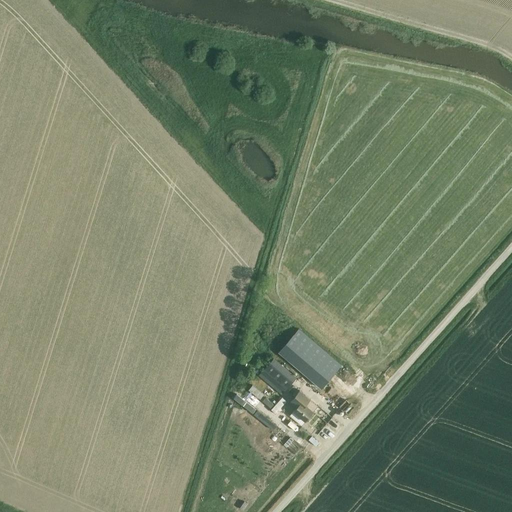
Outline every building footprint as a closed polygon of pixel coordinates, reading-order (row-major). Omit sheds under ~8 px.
[(341,365),(333,358),(298,329),(278,352),(322,388),(341,365)] [(274,357),(263,370),(286,389),(297,377),(274,357)] [(294,410),(290,415),(301,425),(305,420),(306,420),(314,411),(306,404),(310,399),(303,392),(300,390),(292,399),(298,405),(294,410)] [(327,429),(338,436),(345,426),(333,419),(327,429)] [(312,436),(309,440),(316,446),(319,442),(312,436)] [(316,509),(320,511),(328,511),(330,510),(320,503),(316,509)]
